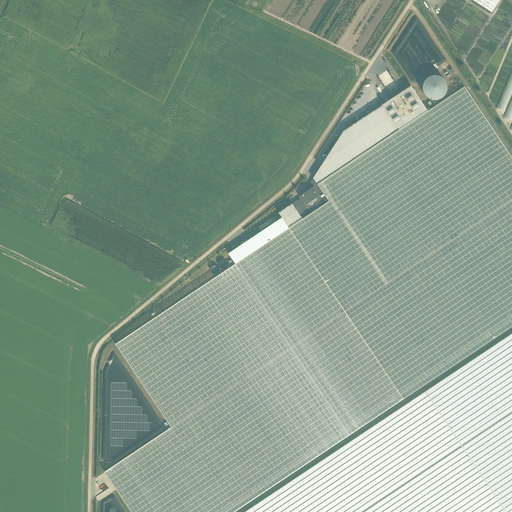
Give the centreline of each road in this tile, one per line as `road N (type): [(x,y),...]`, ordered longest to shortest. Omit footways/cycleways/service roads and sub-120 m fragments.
road 1 (unclassified): [(411,0),(296,175),(102,339),(89,511)]
road 2 (unknown): [(410,1),(511,152)]
